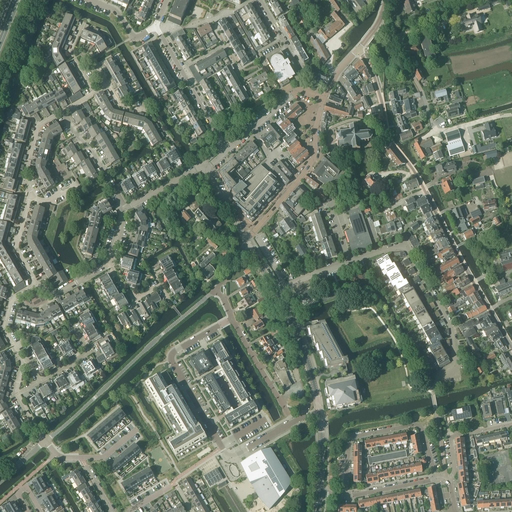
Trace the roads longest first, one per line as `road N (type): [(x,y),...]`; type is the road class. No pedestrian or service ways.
road 1 (residential): [(357,50),(378,86),(389,140),(511,348)]
road 2 (residential): [(293,422),(235,455),(219,445),(170,356),(232,318)]
road 3 (residential): [(44,442),(219,285)]
road 4 (residential): [(349,262),(408,250),(453,329),(454,367),(439,377)]
road 5 (residential): [(435,479),(418,425),(352,436),(344,496)]
road 6 (residential): [(246,242),(314,157),(323,100)]
road 7 (residential): [(155,26),(226,152)]
road 8 (residential): [(319,414),(305,355),(275,291)]
road 9 (residential): [(434,132),(421,92),(378,23)]
road 10 (residential): [(293,422),(232,318)]
